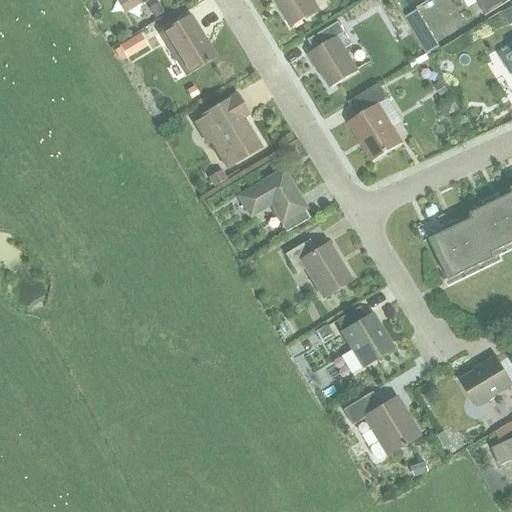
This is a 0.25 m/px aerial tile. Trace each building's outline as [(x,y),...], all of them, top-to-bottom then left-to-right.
[(117,0),(125,13),(141,3),(142,4),(148,0),(117,0)] [(273,0),(291,27),(319,11),(312,0),(273,0)] [(375,0),(353,14),(357,21),(380,7),(375,0)] [(475,0),(486,16),(511,0),(475,0)] [(156,6),(147,12),(153,21),(162,16),(156,6)] [(417,10),(403,18),(426,56),(440,48),(417,10)] [(187,76),(215,58),(189,15),(161,32),(187,76)] [(395,16),(386,21),(394,34),(403,29),(395,16)] [(316,67),(325,81),(330,89),(358,72),(345,49),(352,45),(338,23),(308,41),(314,51),(308,55),(315,68),(316,67)] [(140,35),(121,47),(128,58),(147,47),(140,35)] [(511,48),(501,54),(501,59),(511,77),(511,76),(511,48)] [(348,123),(373,163),(402,145),(378,105),(386,100),(377,85),(348,103),(357,118),(348,123)] [(440,86),(433,90),(438,100),(446,96),(440,86)] [(192,89),(185,93),(190,101),(197,96),(192,89)] [(203,119),(195,124),(203,137),(208,146),(211,144),(226,170),(232,166),(261,149),(242,118),(249,114),(237,94),(201,115),(203,119)] [(439,103),(436,112),(438,116),(447,119),(451,107),(439,103)] [(264,184),(242,198),(251,213),(268,203),(274,213),(286,233),(309,219),(303,208),(297,199),(300,197),(286,175),(281,178),(278,172),(262,181),(264,184)] [(218,175),(207,181),(212,191),(224,184),(218,175)] [(511,193),(493,203),(511,243),(511,193)] [(511,244),(511,243),(493,203),(470,214),(472,219),(473,218),(491,255),(492,254),(511,244)] [(472,219),(452,229),(472,270),(494,259),(492,254),(491,255),(473,218),(472,219)] [(426,226),(418,229),(424,240),(432,236),(426,226)] [(472,270),(452,229),(429,240),(449,281),(472,270)] [(322,297),(351,280),(328,242),(316,250),(309,239),(285,254),(296,272),(304,267),(322,297)] [(359,306),(336,321),(353,349),(340,357),(350,374),(392,349),(392,348),(372,314),(366,317),(359,306)] [(284,321),(278,325),(284,333),(290,329),(284,321)] [(327,323),(316,330),(323,341),(334,334),(327,323)] [(461,381),(476,407),(511,385),(511,382),(496,357),(484,364),(485,366),(461,381)] [(364,418),(378,441),(370,446),(369,449),(375,458),(378,459),(386,454),(387,456),(419,436),(396,398),(380,407),(372,393),(343,410),(352,426),(364,418)] [(511,422),(496,432),(500,438),(511,430),(511,422)] [(444,430),(436,434),(443,447),(451,442),(444,430)] [(511,439),(492,449),(500,467),(511,461),(511,439)] [(424,460),(410,465),(414,476),(428,471),(424,460)]
